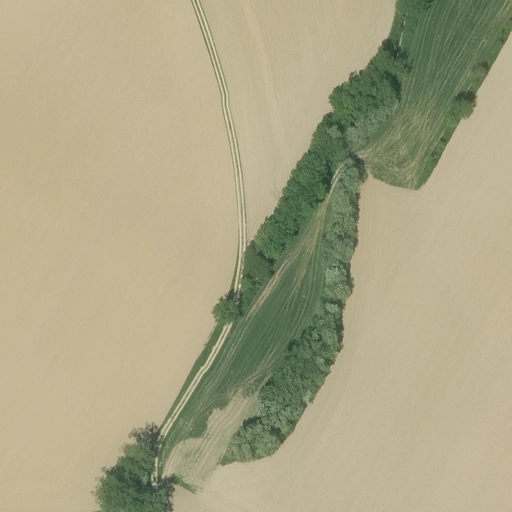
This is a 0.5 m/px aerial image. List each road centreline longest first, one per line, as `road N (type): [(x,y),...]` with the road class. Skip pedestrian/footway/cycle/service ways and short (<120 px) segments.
road 1 (track): [(152,511),(159,439),(217,342),(243,262),(235,144),(195,0)]
road 2 (track): [(237,293),(387,65),(406,0)]
